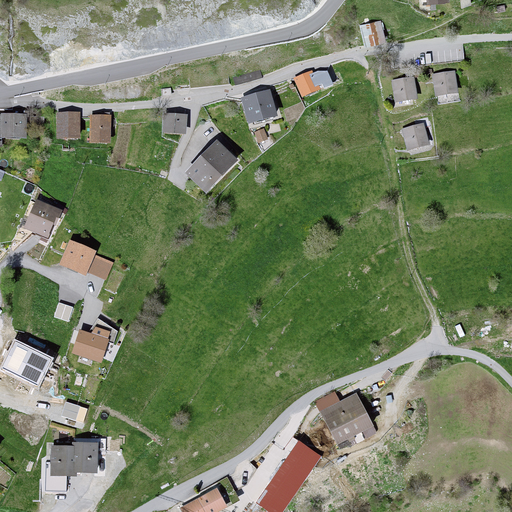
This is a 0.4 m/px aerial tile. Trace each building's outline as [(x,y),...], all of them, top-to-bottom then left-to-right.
[(379,23),(361,26),(365,45),(382,42),(379,23)] [(324,74),(297,82),(302,100),(329,92),(324,74)] [(450,75),(435,78),(439,99),(454,96),(450,75)] [(413,82),(393,84),(396,104),(415,102),(413,82)] [(276,121),(270,96),(243,103),(249,128),(276,121)] [(26,113),(0,113),(0,137),(26,138),(26,113)] [(62,138),(76,139),(78,115),(63,114),(62,138)] [(167,114),(165,131),(181,133),(183,115),(167,114)] [(108,143),(109,117),(92,116),(91,143),(108,143)] [(429,146),(423,127),(404,133),(409,151),(429,146)] [(266,139),(264,132),(257,134),(260,141),(266,139)] [(189,170),(207,188),(232,162),(214,144),(189,170)] [(60,210),(35,200),(25,227),(49,237),(60,210)] [(71,245),(64,263),(106,279),(113,262),(71,245)] [(59,303),(55,315),(68,319),(72,307),(59,303)] [(80,329),(73,352),(100,360),(105,341),(113,344),(117,331),(98,318),(90,331),(80,329)] [(354,394),(322,411),(338,441),(370,424),(354,394)] [(357,441),(376,433),(375,428),(355,437),(357,441)] [(73,446),(73,470),(98,470),(98,442),(73,442),(73,446)] [(279,511),(318,455),(297,442),(259,499),(278,511),(279,511)] [(73,474),(73,470),(73,446),(53,446),(53,474),(73,474)] [(184,508),(186,511),(211,511),(225,504),(217,490),(184,508)]
